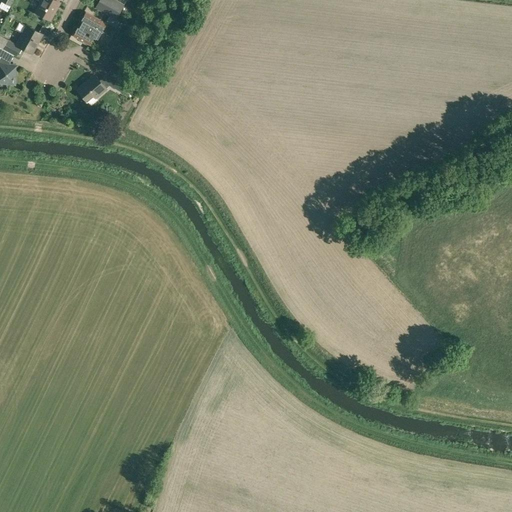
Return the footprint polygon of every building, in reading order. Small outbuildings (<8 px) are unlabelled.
[(0,0),(0,3),(10,9),(14,0),(0,0)] [(50,20),(60,2),(55,0),(41,0),(35,12),(50,20)] [(99,0),(96,8),(115,19),(123,4),(115,0),(99,0)] [(158,23),(161,13),(145,9),(141,28),(151,30),(152,22),(158,23)] [(106,23),(85,11),(81,19),(80,19),(76,27),(77,28),(72,35),(88,44),(92,37),(97,40),(102,31),(106,23)] [(32,53),(42,34),(26,25),(16,44),(7,39),(6,42),(0,38),(0,48),(14,55),(19,58),(24,49),(32,53)] [(10,62),(14,55),(0,48),(0,82),(14,84),(17,65),(10,65),(10,62)] [(37,64),(40,60),(29,53),(26,58),(37,64)] [(108,72),(132,86),(136,80),(137,80),(141,72),(125,63),(121,70),(112,65),(108,72)] [(132,87),(132,86),(108,72),(108,73),(99,80),(94,74),(77,89),(86,100),(85,101),(87,102),(88,102),(91,105),(97,100),(95,98),(106,89),(105,88),(109,85),(121,92),(122,90),(128,93),(129,90),(132,92),(134,88),(132,87)]
